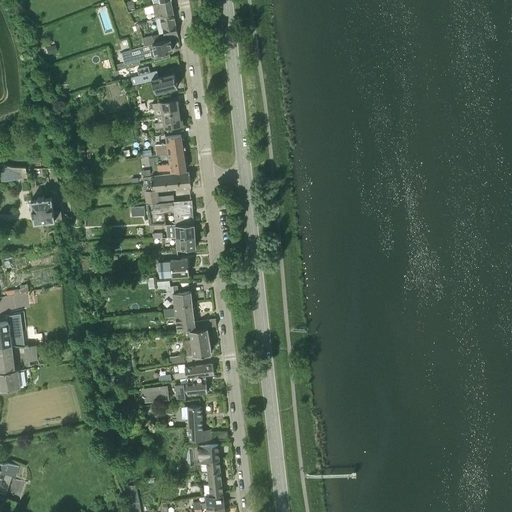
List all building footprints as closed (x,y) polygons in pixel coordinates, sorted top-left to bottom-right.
[(159,17),(174,14),(171,0),(167,0),(154,4),(144,7),(146,14),(154,12),(155,18),(159,17)] [(145,46),(170,40),(179,37),(174,14),(159,17),(163,33),(143,38),(145,46)] [(170,40),(145,46),(121,53),(124,63),(121,64),(122,68),(140,63),(139,60),(173,50),(170,40)] [(141,66),(127,70),(128,75),(129,75),(132,84),(152,79),(156,93),(178,86),(173,73),(159,77),(157,71),(143,74),(141,66)] [(162,115),(180,112),(178,100),(160,102),(152,103),(153,109),(161,108),(162,115)] [(180,112),(162,115),(163,122),(155,122),(155,128),(163,128),(183,125),(182,119),(180,119),(180,112)] [(168,153),(184,151),(181,134),(165,136),(166,143),(155,145),(156,155),(168,153)] [(184,151),(168,153),(169,163),(157,166),(158,171),(170,170),(171,173),(187,171),(184,151)] [(0,173),(2,182),(27,177),(26,168),(13,167),(2,165),(0,165),(0,173)] [(146,205),(160,203),(158,191),(191,187),(189,172),(143,178),(144,191),(146,205)] [(73,218),(73,215),(63,216),(62,209),(53,210),(52,197),(45,198),(45,196),(37,197),(38,199),(30,200),(34,223),(50,221),(50,224),(63,222),(63,219),(73,218)] [(175,224),(194,223),(192,199),(160,203),(146,205),(149,225),(175,224)] [(131,207),(132,216),(145,216),(144,206),(131,207)] [(176,237),(195,236),(194,223),(175,224),(176,225),(170,225),(170,234),(162,234),(162,233),(152,233),(153,239),(176,237)] [(195,236),(176,237),(177,249),(196,248),(195,236)] [(30,266),(45,263),(43,256),(28,259),(30,266)] [(17,261),(19,269),(28,267),(26,258),(17,261)] [(172,276),(189,275),(188,259),(177,259),(170,259),(170,261),(167,261),(168,276),(172,276)] [(175,315),(175,316),(177,330),(217,325),(216,318),(194,321),(192,303),(190,291),(183,291),(173,292),(174,308),(163,309),(164,316),(175,315)] [(24,347),(25,348),(21,315),(8,317),(8,321),(0,322),(0,346),(12,345),(13,345),(24,347)] [(191,340),(183,341),(185,352),(193,351),(194,355),(211,352),(207,327),(190,329),(191,340)] [(28,384),(26,369),(16,370),(13,345),(12,345),(0,346),(0,384),(1,390),(21,387),(21,385),(28,384)] [(186,379),(206,375),(214,373),(212,363),(188,367),(187,364),(185,364),(185,373),(173,374),(174,379),(186,378),(186,379)] [(206,375),(186,379),(184,379),(185,383),(179,384),(175,384),(175,385),(177,399),(186,398),(186,396),(207,393),(206,375)] [(106,391),(119,388),(115,376),(102,379),(106,391)] [(145,402),(169,399),(168,385),(143,389),(145,402)] [(228,431),(211,431),(202,431),(201,406),(187,406),(182,406),(182,419),(188,419),(189,441),(202,440),(212,440),(228,439),(228,431)] [(223,494),(222,482),(220,461),(218,444),(198,446),(199,451),(200,464),(201,464),(201,470),(208,470),(209,483),(209,484),(203,485),(204,495),(205,495),(223,494)] [(0,491),(3,493),(9,473),(15,474),(18,465),(7,462),(3,463),(0,463),(0,491)] [(140,511),(139,503),(136,488),(129,489),(132,504),(129,505),(129,511),(140,511)] [(206,508),(224,506),(223,494),(205,495),(205,502),(194,504),(194,510),(201,509),(206,508)]
